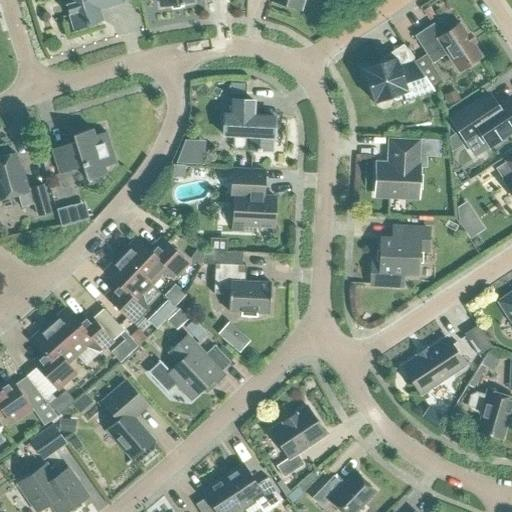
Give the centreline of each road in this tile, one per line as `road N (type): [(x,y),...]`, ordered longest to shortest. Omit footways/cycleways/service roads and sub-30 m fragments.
road 1 (residential): [(114,511),(322,318)]
road 2 (residential): [(49,273),(134,187),(159,149),(174,114),(169,54)]
road 3 (residential): [(297,68),(326,121),(322,318)]
road 4 (residential): [(343,365),(408,450),(504,490)]
road 5 (residential): [(511,255),(343,365)]
road 6 (residential): [(38,91),(169,54)]
road 7 (residential): [(169,54),(240,44),(297,68)]
road 8 (residential): [(297,68),(398,0)]
